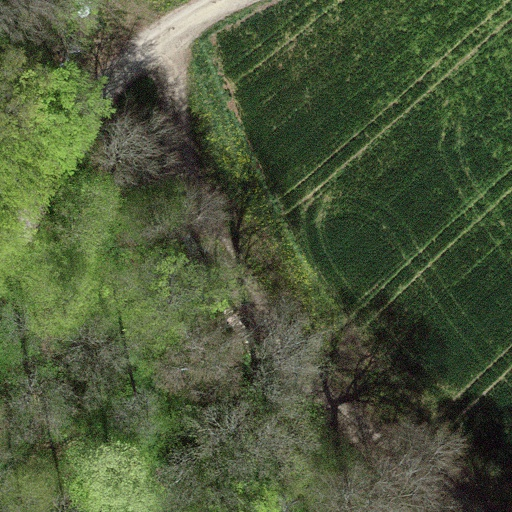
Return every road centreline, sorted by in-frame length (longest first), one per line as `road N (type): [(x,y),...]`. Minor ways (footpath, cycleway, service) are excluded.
road 1 (track): [(91,89),(153,214),(439,511)]
road 2 (track): [(240,0),(169,32),(91,89),(0,205)]
